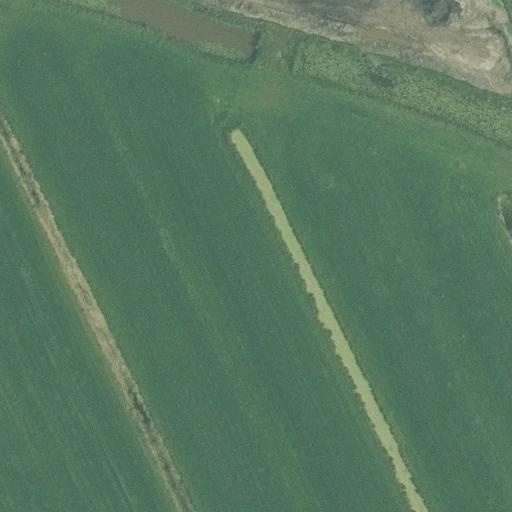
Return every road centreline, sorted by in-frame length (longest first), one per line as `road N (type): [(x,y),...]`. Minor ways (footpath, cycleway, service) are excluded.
road 1 (track): [(245,0),(291,13),(270,85),(417,381)]
road 2 (track): [(270,85),(511,166)]
road 3 (track): [(291,13),(511,83)]
